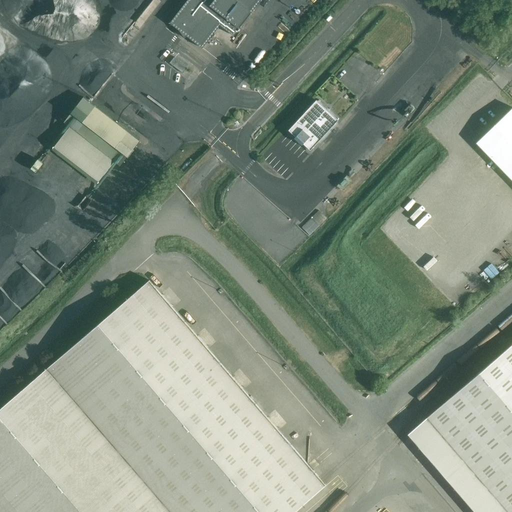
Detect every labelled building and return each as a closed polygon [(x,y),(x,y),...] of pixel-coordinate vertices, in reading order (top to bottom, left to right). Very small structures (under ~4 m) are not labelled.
[(188,0),(170,23),(202,48),(220,25),(234,36),(261,0),(188,0)] [(170,63),(183,73),(187,68),(174,58),(170,63)] [(64,122),(69,126),(54,147),(99,181),(115,162),(120,166),(139,141),(83,98),(64,122)] [(304,144),(310,150),(338,120),(317,101),(289,130),(296,137),(294,139),(302,146),(304,144)] [(511,108),(476,143),(511,179),(511,108)] [(39,172),(46,163),(41,158),(33,168),(39,172)] [(302,228),(310,236),(327,218),(319,210),(302,228)] [(294,511),(326,485),(304,459),(149,281),(0,409),(0,511),(294,511)] [(511,511),(511,344),(426,418),(506,511),(511,511)]
